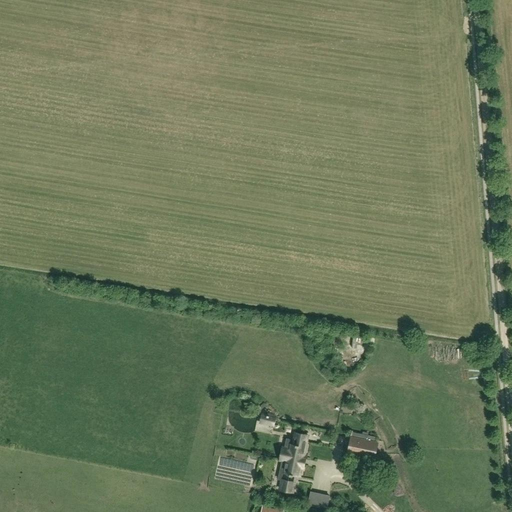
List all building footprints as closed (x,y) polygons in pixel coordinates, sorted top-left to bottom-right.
[(274,426),(277,414),(268,412),(267,413),(261,412),(259,423),(274,426)] [(311,444),(322,444),(322,432),(311,432),(311,444)] [(303,442),(304,435),(295,433),(294,441),(287,439),(285,448),(282,448),(280,460),(282,461),(280,472),(285,473),(283,480),(282,480),(280,490),(292,493),(294,482),(293,482),(294,475),(299,476),(306,443),(303,442)] [(359,440),(350,438),(348,452),(356,454),(356,452),(367,455),(367,456),(375,458),(378,444),(375,443),(376,437),(363,434),(360,434),(359,440)] [(308,505),(327,509),(328,502),(331,502),(332,498),(329,497),(329,496),(311,492),(308,505)]
